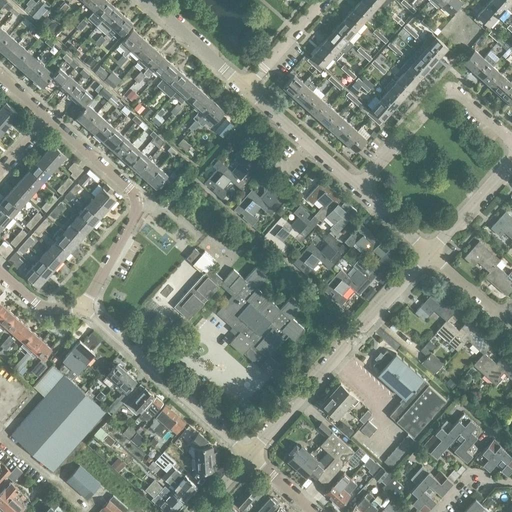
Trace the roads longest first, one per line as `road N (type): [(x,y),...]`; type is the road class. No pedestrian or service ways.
road 1 (residential): [(247,455),(429,253)]
road 2 (residential): [(83,308),(137,199),(46,116)]
road 3 (residential): [(247,455),(83,308)]
road 4 (residential): [(357,190),(452,87),(511,140)]
road 5 (residential): [(357,190),(244,89)]
road 6 (residential): [(244,89),(146,0)]
road 7 (residential): [(429,253),(511,161)]
